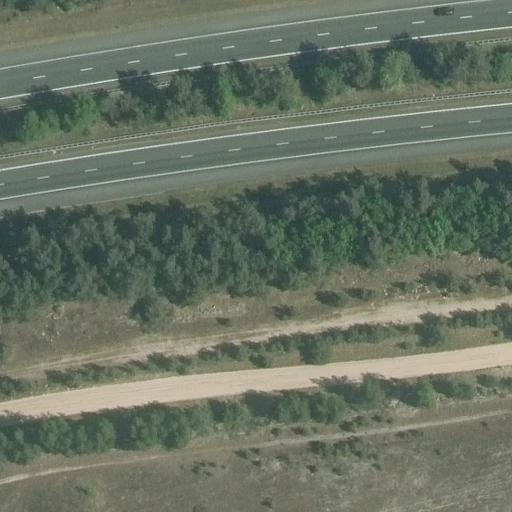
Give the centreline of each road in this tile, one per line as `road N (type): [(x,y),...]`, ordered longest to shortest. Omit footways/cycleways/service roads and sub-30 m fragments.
road 1 (track): [(0,373),(511,294)]
road 2 (motorway): [(511,12),(0,82)]
road 3 (motorway): [(0,188),(511,120)]
road 4 (track): [(511,353),(0,415)]
